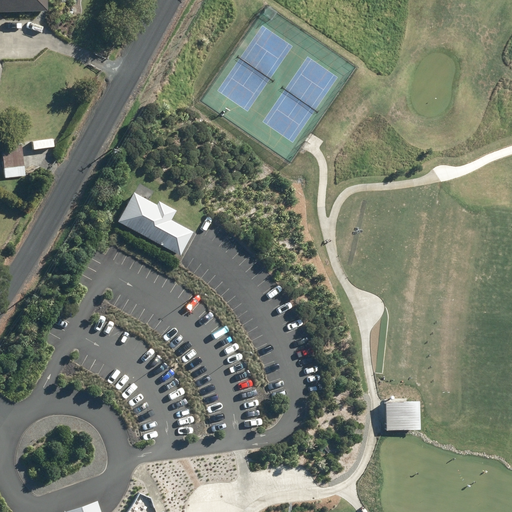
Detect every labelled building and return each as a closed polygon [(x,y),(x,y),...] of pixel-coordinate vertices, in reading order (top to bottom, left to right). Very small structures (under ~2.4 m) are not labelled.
[(0,0),(0,13),(48,12),(47,0),(0,0)] [(22,106),(21,92),(37,91),(36,78),(17,79),(17,86),(9,87),(10,107),(22,106)] [(24,177),(22,146),(2,147),(4,178),(24,177)] [(125,189),(109,222),(177,254),(184,240),(169,228),(176,213),(125,189)] [(408,405),(373,405),(373,433),(408,434),(408,405)] [(163,511),(162,510),(155,511),(154,511),(150,498),(138,495),(128,511),(98,511),(93,499),(60,511),(163,511)]
